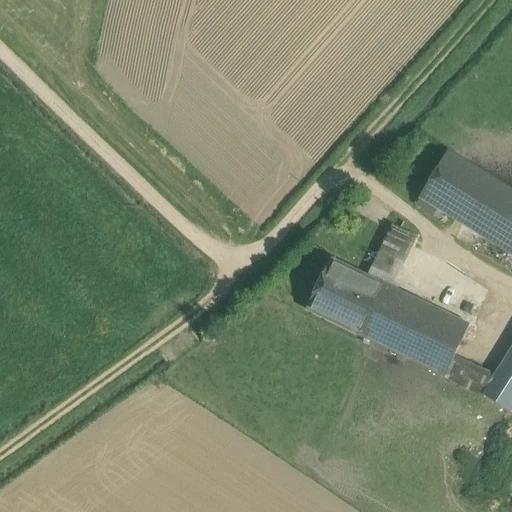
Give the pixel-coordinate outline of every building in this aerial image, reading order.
[(511,189),(449,151),(420,198),(437,208),(511,254),(511,189)] [(437,208),(420,198),(416,205),(433,215),(437,208)] [(417,236),(393,225),(368,276),(383,283),(395,259),(404,263),(417,236)] [(368,276),(332,259),(307,310),(358,335),(383,283),(368,276)] [(470,325),(383,283),(358,335),(446,377),(455,357),(470,325)] [(511,350),(496,377),(484,396),(510,412),(511,407),(511,350)] [(496,377),(455,357),(446,377),(484,396),(496,377)]
